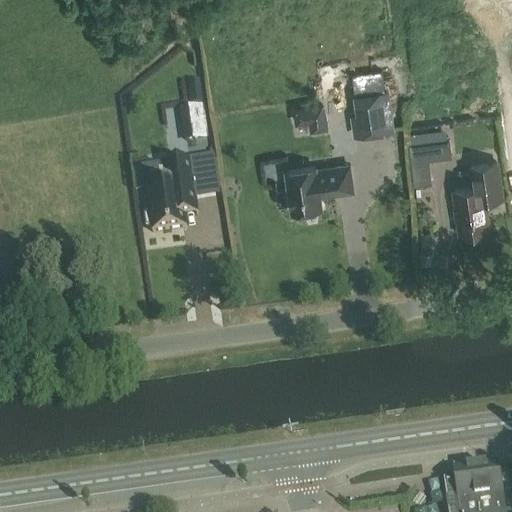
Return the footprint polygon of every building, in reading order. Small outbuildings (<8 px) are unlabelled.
[(352,76),(353,80),(361,137),(392,132),(383,75),(383,71),(352,76)] [(185,143),(207,139),(202,107),(180,110),(185,143)] [(190,161),(163,165),(166,183),(145,186),(149,212),(144,213),(146,227),(151,226),(152,233),(186,228),(184,216),(198,214),(190,161)] [(461,233),(489,229),(485,200),(502,197),(497,161),(472,165),(475,187),(455,190),(461,233)] [(290,209),(292,208),(293,212),(321,208),(319,196),(353,191),(349,165),(315,170),(315,167),(287,171),(289,189),(287,189),(284,190),(281,192),(279,195),(278,199),(279,202),(281,205),(283,207),(286,209),(290,209)] [(498,463),(453,470),(458,503),(444,505),(445,511),(511,511),(506,511),(504,511),(502,497),(503,497),(498,463)]
